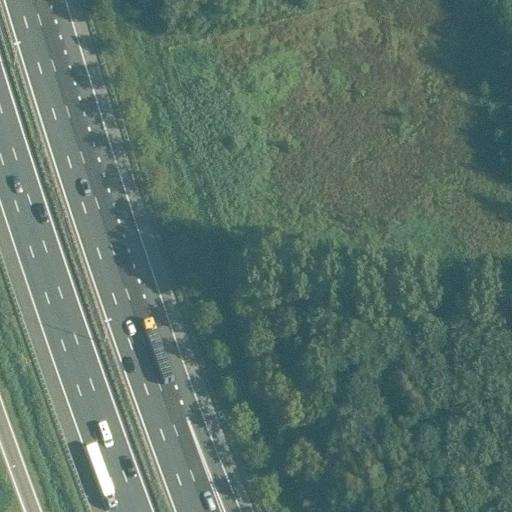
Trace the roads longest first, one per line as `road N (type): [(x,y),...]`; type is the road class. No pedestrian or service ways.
road 1 (motorway): [(165,424),(26,0)]
road 2 (motorway): [(0,124),(133,511)]
